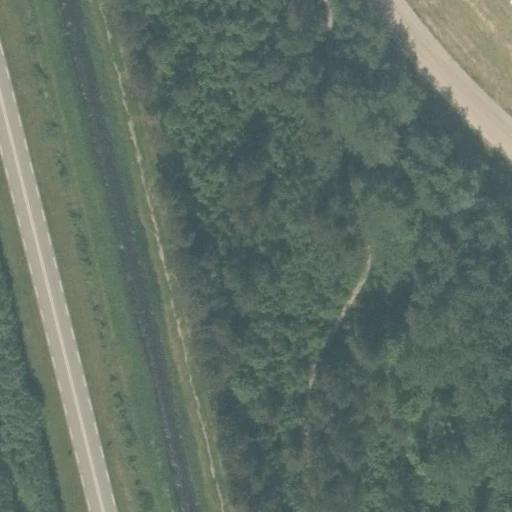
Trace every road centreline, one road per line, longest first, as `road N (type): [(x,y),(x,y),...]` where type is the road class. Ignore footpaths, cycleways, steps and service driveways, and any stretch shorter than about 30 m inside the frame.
road 1 (primary): [(100,511),(0,93)]
road 2 (track): [(381,0),(511,148)]
